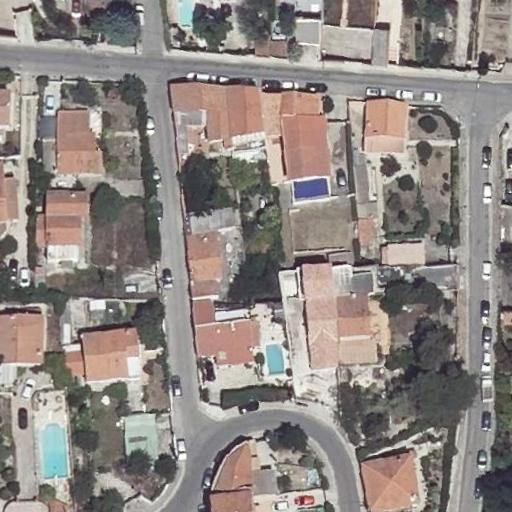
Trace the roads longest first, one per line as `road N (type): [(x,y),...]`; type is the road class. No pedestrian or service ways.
road 1 (residential): [(477,91),(478,370),(467,511)]
road 2 (residential): [(153,71),(186,415),(197,457)]
road 3 (residential): [(477,91),(153,71)]
road 4 (residential): [(346,511),(338,466),(323,439),(299,420),(230,425),(197,457)]
road 5 (residential): [(153,71),(0,60)]
